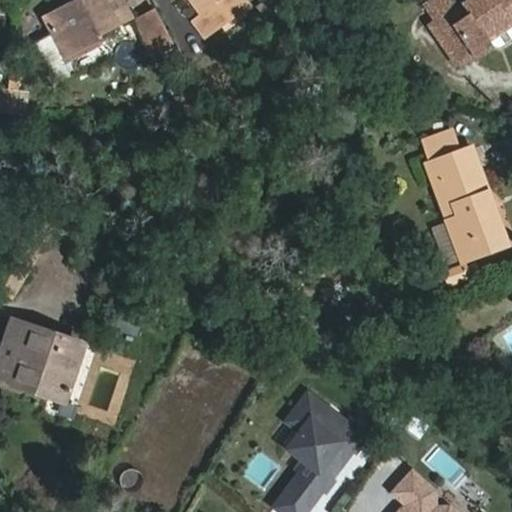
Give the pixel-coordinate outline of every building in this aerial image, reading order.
[(78,10),(49,26),(67,61),(96,45),(92,37),(129,15),(120,0),(79,0),(74,3),(78,10)] [(189,0),(199,13),(213,33),(246,8),(240,0),(189,0)] [(489,41),(511,24),(511,0),(471,0),(463,6),(457,0),(432,0),(425,6),(437,24),(431,29),(455,64),(471,53),(476,60),(493,47),(489,41)] [(44,18),(49,26),(78,10),(74,3),(44,18)] [(155,7),(137,17),(153,49),(172,39),(155,7)] [(206,39),(213,33),(199,13),(192,20),(206,39)] [(0,89),(0,111),(6,113),(8,96),(9,91),(0,89)] [(8,96),(6,113),(19,114),(22,97),(8,96)] [(461,262),(509,244),(473,147),(427,165),(461,262)] [(79,189),(51,174),(41,191),(69,206),(79,189)] [(39,201),(0,265),(0,291),(13,300),(64,216),(39,201)] [(86,343),(11,318),(0,350),(0,381),(67,403),(86,343)] [(354,454),(367,438),(309,393),(287,421),(300,431),(288,448),(298,456),(319,472),(309,483),(297,474),(273,505),(281,511),(304,511),(352,452),(354,454)] [(289,467),(297,474),(309,483),(319,472),(298,456),(289,467)] [(455,511),(450,507),(435,508),(434,492),(413,472),(395,493),(408,504),(408,511),(404,511),(455,511)]
